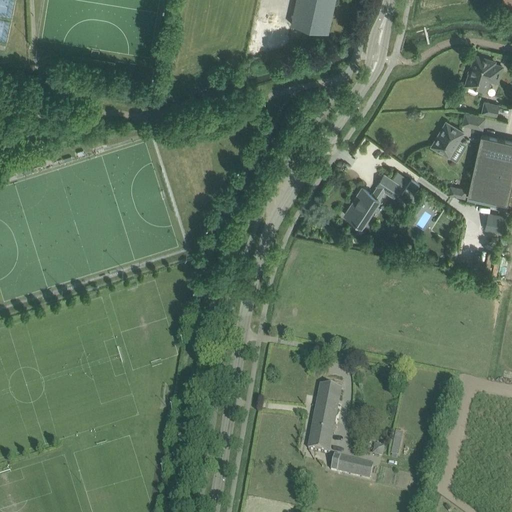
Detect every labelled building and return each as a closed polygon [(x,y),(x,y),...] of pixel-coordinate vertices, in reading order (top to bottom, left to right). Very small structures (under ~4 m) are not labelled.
[(335,0),(296,0),(291,24),(328,32),(335,0)] [(467,84),(485,89),(487,90),(491,80),(497,82),(502,66),(493,64),(493,62),(476,56),(467,84)] [(482,112),(497,115),(499,104),(484,101),(482,112)] [(463,124),(482,128),(485,117),(465,113),(463,124)] [(432,145),(441,151),(442,153),(446,155),(447,155),(449,156),(463,132),(446,121),(440,131),(437,135),(438,136),(432,145)] [(468,194),(508,203),(511,184),(511,140),(481,134),(468,194)] [(347,215),(356,221),(362,225),(379,198),(384,190),(394,196),(401,185),(384,174),(377,185),(378,185),(372,194),(362,187),(357,196),(359,197),(347,215)] [(411,178),(401,194),(410,199),(420,184),(411,178)] [(450,186),(448,195),(465,198),(467,189),(450,186)] [(488,212),(485,228),(505,232),(508,216),(488,212)] [(342,389),(331,387),(321,385),(308,449),(329,454),(335,422),(342,389)] [(398,431),(392,454),(400,456),(405,433),(398,431)] [(375,444),(373,454),(383,457),(385,446),(375,444)] [(331,469),(370,478),(373,464),(334,455),(331,469)]
